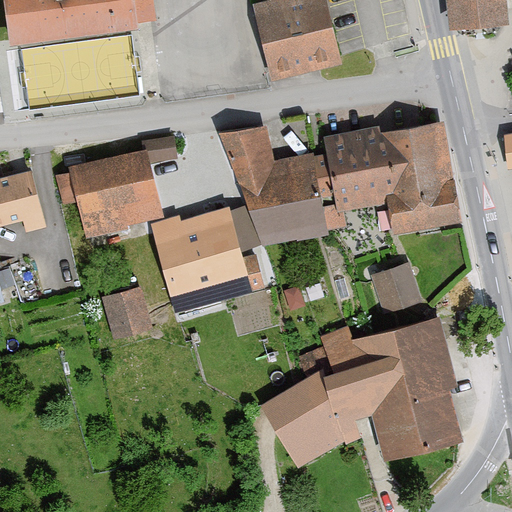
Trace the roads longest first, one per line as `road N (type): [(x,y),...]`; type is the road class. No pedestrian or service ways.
road 1 (residential): [(0,131),(453,86)]
road 2 (secondary): [(511,355),(464,131)]
road 3 (tertiary): [(511,403),(497,439),(441,511)]
